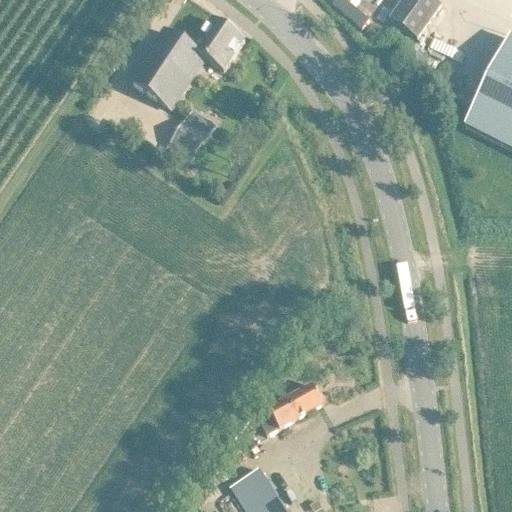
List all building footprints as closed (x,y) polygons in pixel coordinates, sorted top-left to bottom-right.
[(417,43),(429,26),(442,9),(429,0),(405,0),(390,23),(417,43)] [(164,34),(152,51),(129,85),(170,113),(204,63),(224,76),(245,46),(212,23),(191,53),(164,34)] [(511,41),(510,41),(465,131),(511,154),(511,41)] [(440,96),(449,100),(454,91),(445,86),(440,96)] [(186,125),(163,157),(186,174),(209,142),(186,125)] [(296,398),(256,421),(267,440),(307,418),(324,409),(313,389),(296,398)] [(284,511),(259,474),(231,492),(244,511),(284,511)]
